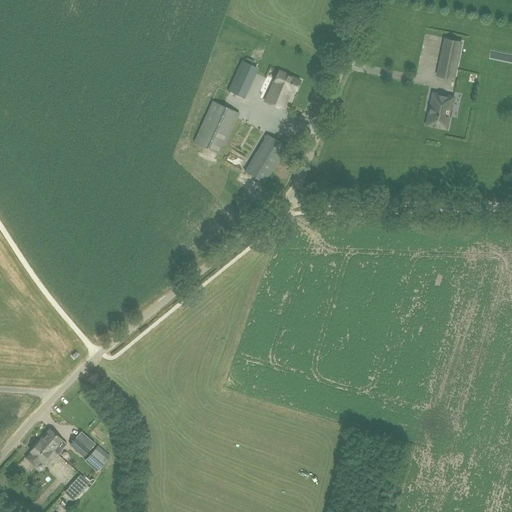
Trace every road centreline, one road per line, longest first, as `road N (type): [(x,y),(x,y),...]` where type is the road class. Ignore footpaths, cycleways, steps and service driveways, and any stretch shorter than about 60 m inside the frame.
road 1 (unclassified): [(0,456),(98,353),(286,202),(363,0)]
road 2 (track): [(291,219),(286,202),(511,205)]
road 3 (track): [(0,225),(36,282),(98,353)]
